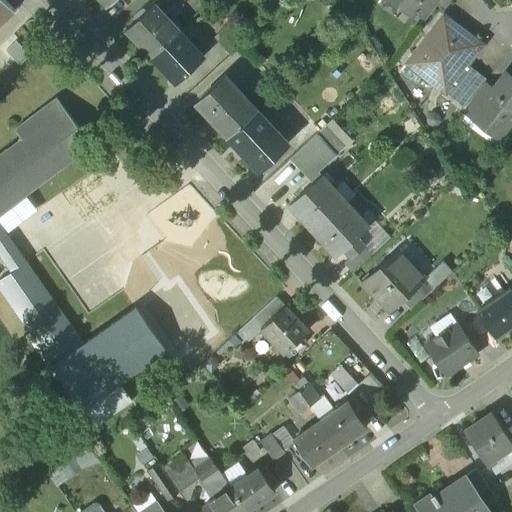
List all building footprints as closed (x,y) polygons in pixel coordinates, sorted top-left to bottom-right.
[(0,0),(0,22),(13,10),(3,0),(0,0)] [(392,0),(413,16),(415,13),(425,0),(392,0)] [(425,0),(415,13),(424,20),(439,0),(425,0)] [(154,3),(126,28),(152,56),(179,31),(154,3)] [(463,31),(443,15),(413,54),(430,67),(423,76),(444,93),(466,64),(478,49),(460,35),(463,31)] [(248,38),(231,21),(214,38),(230,55),(248,38)] [(179,31),(152,56),(176,82),(203,57),(179,31)] [(22,42),(11,48),(19,62),(30,56),(22,42)] [(466,64),(444,93),(463,107),(481,84),(485,79),(466,64)] [(511,77),(506,73),(492,92),(475,115),(476,116),(490,126),(495,119),(507,128),(511,121),(511,77)] [(257,110),(225,75),(195,102),(227,137),(257,110)] [(463,107),(461,110),(474,120),(476,116),(475,115),(492,92),(481,84),(463,107)] [(0,257),(11,273),(26,263),(0,225),(0,214),(3,212),(1,210),(31,187),(33,190),(47,179),(45,177),(76,154),(77,156),(92,145),(56,99),(14,130),(21,139),(0,154),(0,257)] [(287,143),(257,110),(227,137),(258,170),(287,143)] [(325,125),(289,159),(312,184),(321,175),(318,172),(345,147),(325,125)] [(312,184),(289,205),(335,256),(357,237),(368,226),(321,175),(312,184)] [(357,237),(343,249),(350,256),(352,257),(362,246),(364,244),(357,237)] [(362,246),(352,257),(350,256),(344,262),(353,272),(371,255),(362,246)] [(410,259),(402,266),(392,254),(361,283),(370,293),(374,291),(391,309),(402,299),(424,279),(427,277),(410,259)] [(83,344),(26,263),(11,273),(0,280),(0,290),(33,337),(29,340),(49,369),(52,367),(82,410),(83,409),(119,384),(166,350),(136,307),(83,344)] [(424,279),(402,299),(411,309),(433,289),(424,279)] [(511,290),(510,288),(477,310),(495,336),(511,324),(511,290)] [(276,297),(258,313),(267,323),(285,306),(276,297)] [(308,330),(285,306),(267,323),(261,329),(262,329),(284,353),(298,339),(308,330)] [(258,313),(234,335),(244,345),(262,329),(261,329),(267,323),(258,313)] [(457,324),(425,345),(446,376),(478,354),(457,324)] [(298,339),(289,348),(294,353),(303,344),(298,339)] [(340,366),(330,375),(348,394),(358,385),(340,366)] [(309,383),(299,390),(309,405),(319,398),(309,383)] [(119,384),(83,409),(96,426),(131,401),(119,384)] [(348,400),(320,420),(339,447),(367,427),(358,415),(351,404),(348,400)] [(364,411),(357,400),(351,404),(358,415),(364,411)] [(511,441),(494,414),(467,432),(487,463),(511,446),(511,441)] [(320,420),(292,439),(295,443),(302,454),(311,466),(339,447),(320,420)] [(284,453),(271,434),(261,442),(274,460),(284,453)] [(295,443),(288,447),(296,458),(302,454),(295,443)] [(182,454),(161,468),(179,493),(200,479),(182,454)] [(161,468),(158,463),(148,470),(167,500),(179,493),(161,468)] [(275,478),(267,466),(261,470),(269,482),(275,478)] [(259,467),(231,487),(247,510),(275,491),(269,482),(261,470),(259,467)] [(489,511),(498,504),(476,470),(466,476),(469,481),(469,480),(489,511)] [(469,481),(466,476),(436,496),(434,494),(431,496),(430,495),(416,504),(421,511),(490,511),(489,511),(469,480),(469,481)] [(231,487),(203,506),(207,511),(245,511),(247,510),(231,487)]
